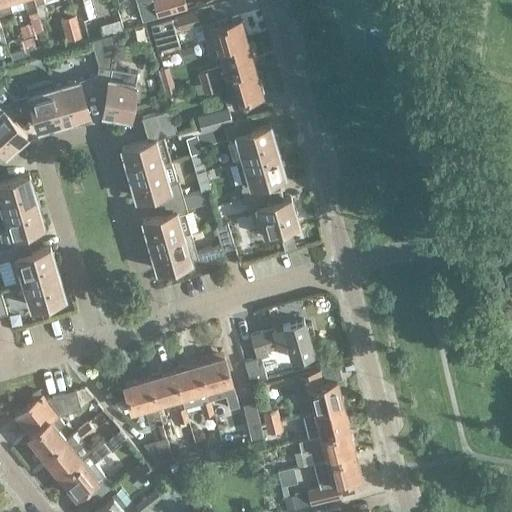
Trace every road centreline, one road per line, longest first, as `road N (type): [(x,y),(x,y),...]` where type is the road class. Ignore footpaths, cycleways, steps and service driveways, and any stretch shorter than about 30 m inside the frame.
road 1 (residential): [(153,328),(101,148),(85,138),(63,142),(44,159),(94,348)]
road 2 (residential): [(348,264),(271,0)]
road 3 (residential): [(406,511),(348,264)]
road 4 (residential): [(153,328),(348,264)]
